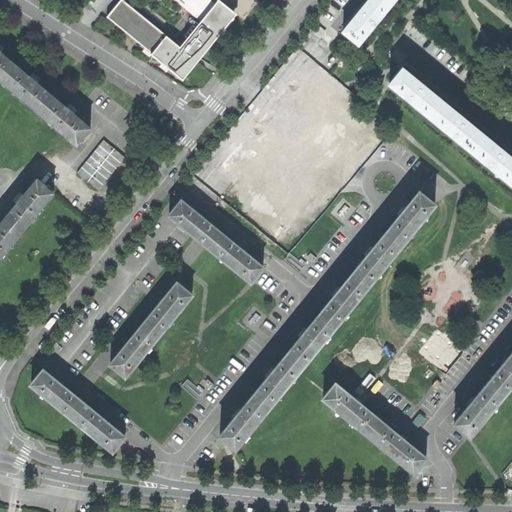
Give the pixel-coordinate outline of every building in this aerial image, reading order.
[(182,79),(219,35),(209,27),(201,20),(179,46),(122,0),(119,0),(107,16),(149,50),(151,52),(150,53),(167,66),(182,79)] [(176,0),(201,20),(209,27),(222,9),(232,17),(235,14),(218,0),(217,0),(215,3),(210,0),(176,0)] [(358,42),(392,1),(390,0),(367,0),(362,7),(361,6),(358,10),(356,12),(357,13),(343,30),(358,42)] [(234,19),(232,17),(222,9),(209,27),(219,35),(220,36),(234,19)] [(0,78),(76,142),(90,125),(82,118),(80,120),(72,113),(76,108),(72,105),(69,102),(65,106),(35,82),(39,77),(35,74),(32,71),(28,76),(0,52),(0,50),(3,47),(0,44),(0,78)] [(390,82),(430,115),(443,100),(426,86),(427,85),(423,82),(420,80),(419,81),(402,67),(390,82)] [(430,115),(471,149),(483,134),(465,119),(467,117),(464,115),(461,112),(459,114),(443,100),(430,115)] [(311,188),(357,132),(320,101),(309,115),(329,132),(324,138),(321,135),(317,140),(317,141),(320,143),(314,150),(311,148),(308,152),(311,155),(305,161),(285,144),(274,157),(311,188)] [(471,149),(511,181),(511,180),(511,157),(506,152),(507,151),(504,148),(501,146),(500,147),(483,134),(471,149)] [(77,170),(99,188),(125,155),(103,138),(77,170)] [(314,145),(311,148),(314,150),(320,143),(317,141),(314,145)] [(0,256),(54,190),(37,177),(30,186),(31,187),(25,195),(20,191),(16,196),(14,199),(19,203),(0,226),(0,256)] [(388,228),(403,240),(436,199),(421,187),(407,204),(405,203),(402,207),(400,210),(401,211),(388,228)] [(171,213),(211,246),(223,231),(206,216),(207,215),(204,213),(202,211),(200,212),(183,198),(171,213)] [(369,251),(355,268),(370,281),(403,240),(388,228),(374,245),(373,244),(370,247),(367,250),(369,251)] [(211,246),(252,280),(265,264),(247,249),(249,247),(245,245),(243,243),(241,245),(223,231),(211,246)] [(335,292),(321,310),(337,322),(370,281),(355,268),(341,285),(340,284),(337,288),(334,291),(335,292)] [(160,303),(145,321),(160,333),(193,293),(178,280),(164,297),(163,296),(161,299),(158,302),(160,303)] [(302,333),(289,350),(304,362),(337,322),(321,310),(308,326),(307,325),(304,329),(301,332),(302,333)] [(113,362),(127,374),(160,333),(145,321),(131,338),(131,337),(128,340),(126,343),(127,344),(113,362)] [(270,373),(256,390),(272,403),(304,362),(289,350),(276,366),(274,365),(271,369),(269,372),(270,373)] [(502,365),(489,381),(504,393),(511,383),(511,352),(507,358),(505,357),(503,360),(500,363),(502,365)] [(114,447),(126,433),(109,418),(110,417),(106,415),(104,413),(103,414),(67,385),(68,383),(65,381),(63,379),(62,380),(44,366),(32,380),(114,447)] [(325,395),(370,432),(382,417),(362,401),(363,399),(360,397),(358,395),(357,396),(337,380),(325,395)] [(455,421),(470,434),(504,393),(489,381),(474,399),(472,397),(470,400),(468,403),(469,405),(455,421)] [(223,431),(239,444),(272,403),(256,390),(242,408),(241,407),(238,411),(236,413),(237,414),(223,431)] [(415,469),(427,454),(407,438),(408,436),(406,434),(403,432),(402,434),(382,417),(370,432),(415,469)]
